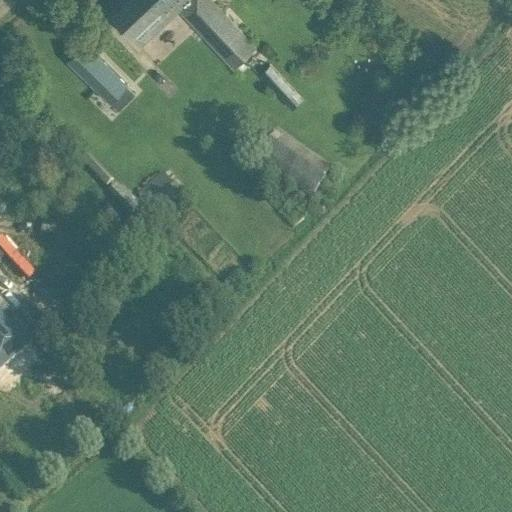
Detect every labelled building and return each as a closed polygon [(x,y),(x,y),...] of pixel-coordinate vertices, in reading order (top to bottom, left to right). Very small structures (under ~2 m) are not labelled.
[(117,0),(109,8),(122,23),(141,43),(179,8),(234,67),(245,57),(191,0),(117,0)] [(191,0),(245,57),(256,47),(211,0),(191,0)] [(129,82),(88,38),(70,55),(111,99),(129,82)] [(292,107),(303,96),(270,62),(258,73),(292,107)] [(258,162),(312,200),(332,171),(278,133),(276,137),(267,131),(252,152),(261,158),(258,162)] [(88,155),(82,161),(107,187),(113,181),(88,155)] [(164,174),(139,197),(158,216),(182,194),(164,174)] [(118,185),(110,193),(132,216),(141,208),(118,185)] [(0,344),(21,325),(0,302),(0,344)]
